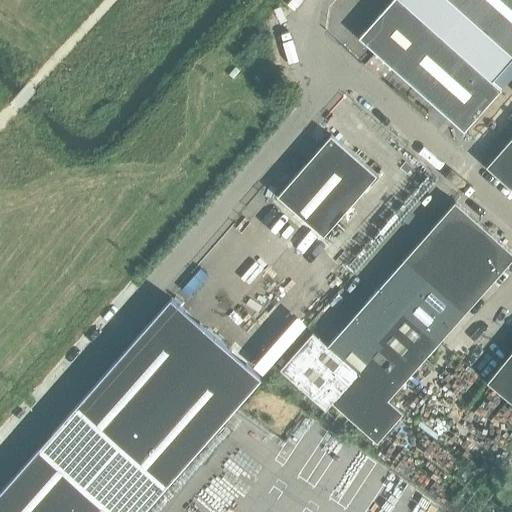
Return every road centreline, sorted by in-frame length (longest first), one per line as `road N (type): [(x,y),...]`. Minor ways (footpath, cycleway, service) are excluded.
road 1 (unclassified): [(0,473),(348,69)]
road 2 (unclassified): [(511,214),(348,69)]
road 3 (track): [(0,121),(113,0)]
